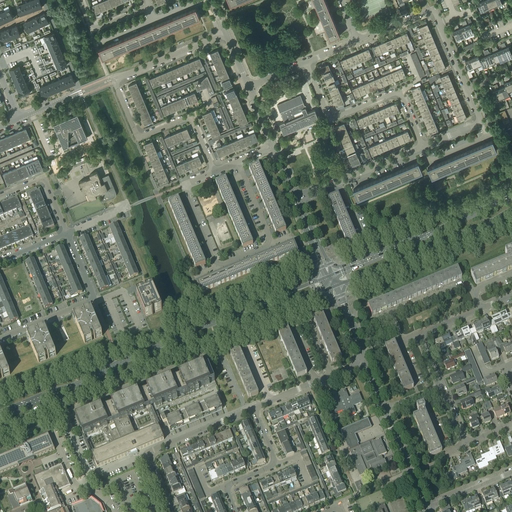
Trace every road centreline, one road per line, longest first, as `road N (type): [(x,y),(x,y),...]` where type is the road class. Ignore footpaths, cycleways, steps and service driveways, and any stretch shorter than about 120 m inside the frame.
road 1 (secondary): [(0,428),(323,293)]
road 2 (secondary): [(319,276),(0,415)]
road 3 (secondary): [(511,195),(336,270)]
road 4 (secondary): [(340,286),(511,212)]
road 5 (residential): [(213,171),(196,119),(137,134),(114,78)]
road 6 (residential): [(168,511),(150,451),(251,408)]
road 7 (residential): [(438,23),(480,123),(421,147)]
road 8 (residential): [(0,338),(93,298),(67,233)]
road 9 (residential): [(271,244),(214,258),(184,183),(213,171)]
road 10 (residential): [(421,147),(296,200)]
road 11 (residential): [(235,511),(228,486),(273,462),(251,408)]
road 12 (residential): [(398,92),(329,118),(306,62)]
road 13 (residential): [(315,381),(295,332),(300,326),(310,325),(331,374)]
